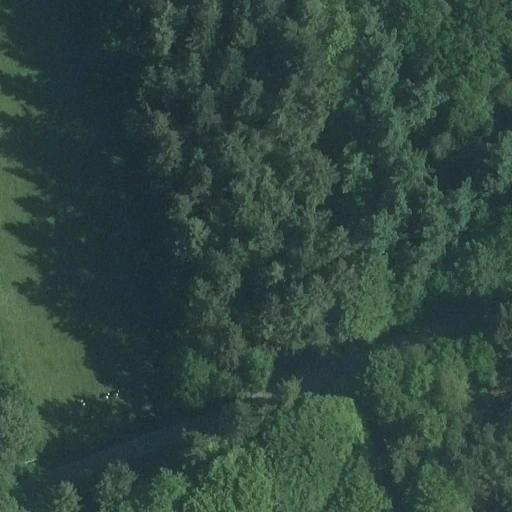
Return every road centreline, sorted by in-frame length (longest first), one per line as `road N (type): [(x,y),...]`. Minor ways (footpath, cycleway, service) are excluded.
road 1 (unclassified): [(0,496),(511,301)]
road 2 (track): [(306,0),(351,363)]
